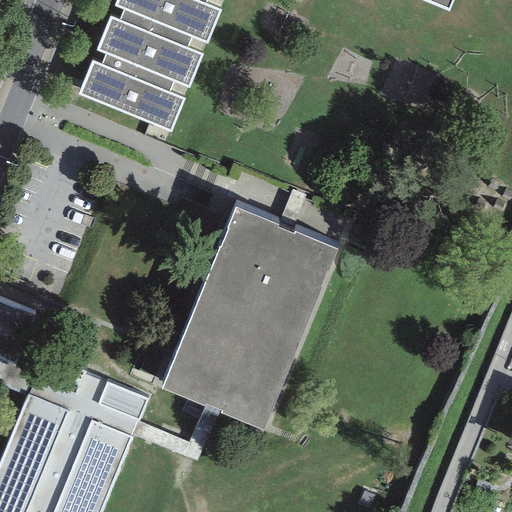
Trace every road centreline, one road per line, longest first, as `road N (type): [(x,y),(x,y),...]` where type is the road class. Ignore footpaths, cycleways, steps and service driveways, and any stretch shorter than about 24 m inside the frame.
road 1 (residential): [(440,511),(511,334)]
road 2 (residential): [(45,0),(0,113)]
